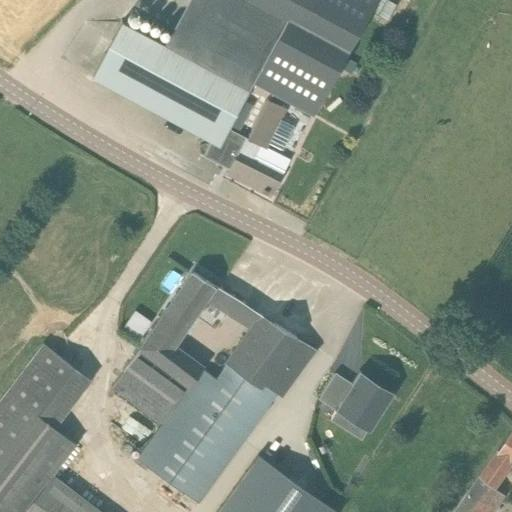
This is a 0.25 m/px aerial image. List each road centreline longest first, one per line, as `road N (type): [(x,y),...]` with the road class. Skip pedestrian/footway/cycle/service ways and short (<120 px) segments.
road 1 (tertiary): [(511,399),(339,269),(143,171),(0,82)]
road 2 (track): [(91,0),(10,89)]
